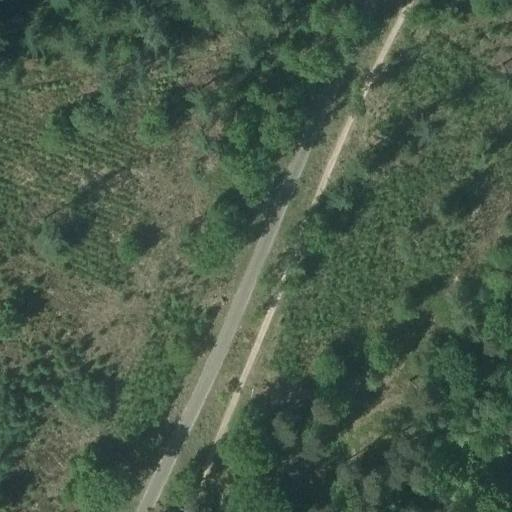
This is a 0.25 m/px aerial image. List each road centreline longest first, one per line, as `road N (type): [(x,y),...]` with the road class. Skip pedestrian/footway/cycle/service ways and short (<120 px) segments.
road 1 (track): [(146,511),(369,0)]
road 2 (track): [(192,511),(295,481),(322,492),(335,511)]
